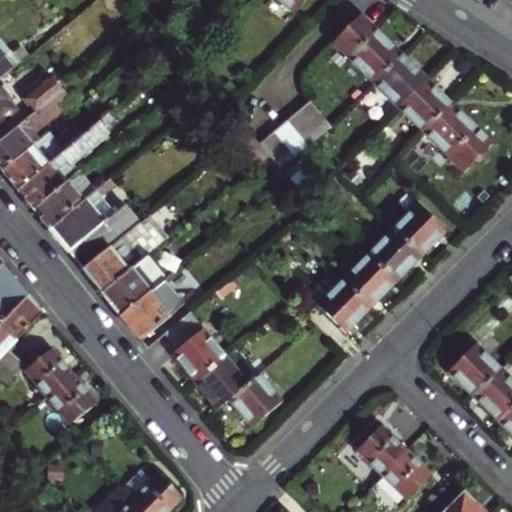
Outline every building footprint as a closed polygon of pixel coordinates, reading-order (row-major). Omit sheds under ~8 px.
[(310,0),(281,0),(298,14),(310,0)] [(362,15),(332,43),(373,84),(402,55),(377,30),(362,15)] [(373,84),(398,109),(427,80),(402,55),(373,84)] [(16,73),(0,85),(0,129),(20,112),(13,103),(19,99),(9,87),(20,78),(16,73)] [(29,102),(40,115),(68,92),(57,79),(29,102)] [(398,109),(422,133),(451,104),(427,80),(398,109)] [(0,147),(0,164),(7,173),(39,147),(45,141),(37,131),(76,100),(69,90),(68,92),(40,115),(0,147)] [(311,100),(297,112),(318,135),(332,124),(311,100)] [(451,104),(422,133),(465,175),(493,146),(451,104)] [(318,135),(297,112),(285,122),(306,146),(318,135)] [(70,153),(79,165),(117,134),(112,129),(122,121),(117,114),(93,134),(70,153)] [(78,115),(45,141),(39,147),(54,166),(70,153),(93,134),(78,115)] [(285,122),(273,133),(293,157),(306,146),(285,122)] [(293,157),(273,133),(260,143),(281,167),(293,157)] [(39,147),(7,173),(23,193),(51,169),(54,166),(39,147)] [(51,169),(67,188),(71,185),(86,172),(79,165),(70,153),(54,166),(51,169)] [(23,193),(38,211),(67,188),(51,169),(23,193)] [(96,195),(101,201),(115,191),(110,184),(96,195)] [(38,211),(54,230),(86,204),(71,185),(67,188),(38,211)] [(96,195),(86,204),(104,226),(115,218),(101,201),(96,195)] [(54,230),(86,269),(130,233),(116,216),(115,218),(104,226),(86,204),(54,230)] [(421,205),(396,230),(424,258),(449,234),(421,205)] [(105,293),(143,261),(130,245),(155,226),(148,218),(130,233),(86,269),(105,293)] [(396,230),(369,256),(397,284),(424,258),(396,230)] [(105,293),(124,317),(168,281),(176,274),(156,250),(143,261),(105,293)] [(369,256),(342,282),(370,310),(397,284),(369,256)] [(0,328),(30,297),(4,265),(0,267),(0,328)] [(168,281),(124,317),(144,342),(188,306),(168,281)] [(370,310),(342,282),(318,305),(346,334),(370,310)] [(0,359),(44,313),(30,297),(0,328),(0,359)] [(230,358),(195,315),(168,337),(180,352),(176,355),(199,383),(230,358)] [(449,373),(473,396),(500,368),(476,345),(449,373)] [(25,371),(48,399),(76,376),(53,349),(25,371)] [(0,364),(0,375),(8,382),(25,361),(12,350),(0,364)] [(230,358),(199,383),(221,411),(233,401),(252,386),(230,358)] [(473,396),(499,422),(511,408),(511,379),(500,368),(473,396)] [(76,376),(48,399),(71,426),(98,403),(76,376)] [(284,403),(263,377),(252,386),(233,401),(254,428),(284,403)] [(511,408),(499,422),(511,434),(511,408)] [(358,452),(383,477),(407,452),(381,428),(358,452)] [(407,452),(383,477),(408,501),(431,477),(407,452)] [(131,497),(144,511),(169,511),(184,498),(158,471),(131,497)] [(95,511),(144,511),(131,497),(121,486),(95,511)] [(448,511),(480,511),(464,496),(448,511)]
